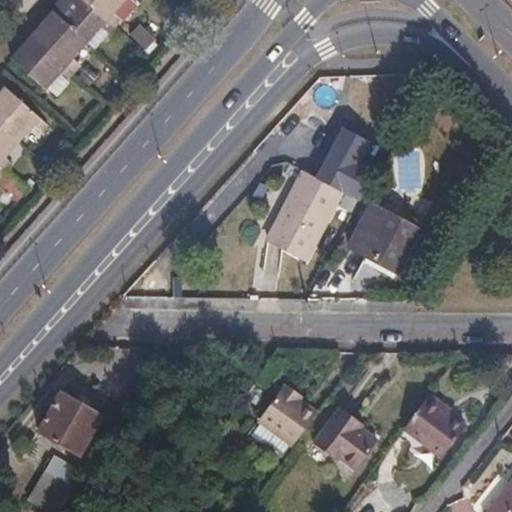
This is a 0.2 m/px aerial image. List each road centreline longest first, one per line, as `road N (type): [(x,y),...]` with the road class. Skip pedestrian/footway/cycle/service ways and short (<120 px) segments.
road 1 (primary): [(0,396),(326,46),(363,34),(408,36),(511,109)]
road 2 (primary): [(0,371),(323,0)]
road 3 (primary): [(271,0),(0,307)]
road 4 (residential): [(123,324),(511,325)]
road 5 (primary): [(420,0),(511,105)]
road 6 (residential): [(511,410),(429,511)]
